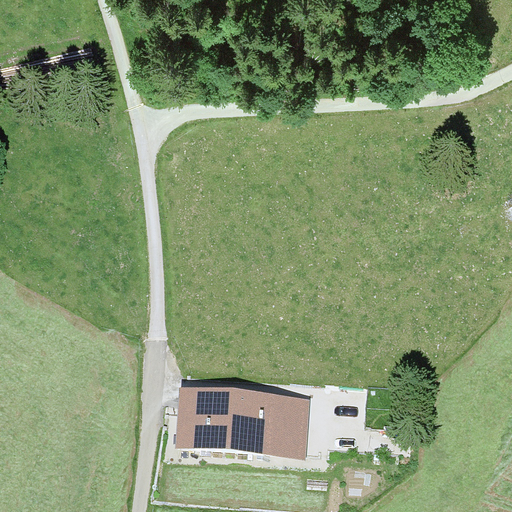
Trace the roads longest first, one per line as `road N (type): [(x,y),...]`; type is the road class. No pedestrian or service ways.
road 1 (unclassified): [(136,511),(158,335),(142,121)]
road 2 (track): [(370,511),(511,413)]
